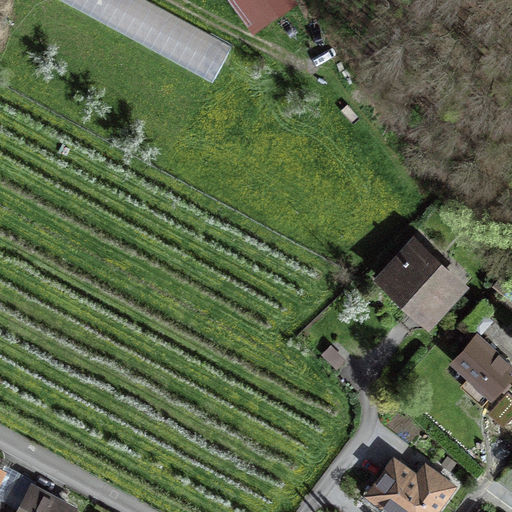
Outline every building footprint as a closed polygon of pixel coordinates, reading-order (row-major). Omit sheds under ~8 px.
[(243,0),(266,27),(296,0),(243,0)] [(380,279),(423,321),(457,286),(414,244),(380,279)] [(511,268),(510,267),(495,285),(511,299),(511,268)] [(511,364),(479,334),(454,360),(489,393),(511,368),(511,364)] [(395,461),(370,494),(395,511),(426,511),(450,480),(428,464),(418,478),(395,461)] [(69,511),(71,509),(32,489),(20,511),(69,511)]
